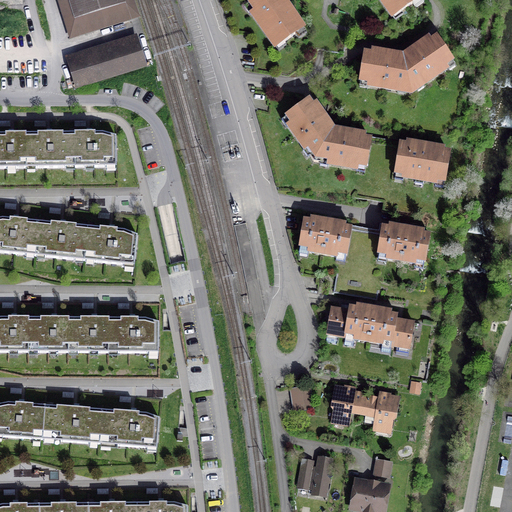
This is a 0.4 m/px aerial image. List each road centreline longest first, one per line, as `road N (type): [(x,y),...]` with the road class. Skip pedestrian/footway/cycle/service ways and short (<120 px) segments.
road 1 (residential): [(0,98),(113,101),(159,126),(211,345),(234,511)]
road 2 (residential): [(205,0),(292,283),(268,343),(286,511)]
road 3 (residential): [(469,511),(497,361),(511,326)]
